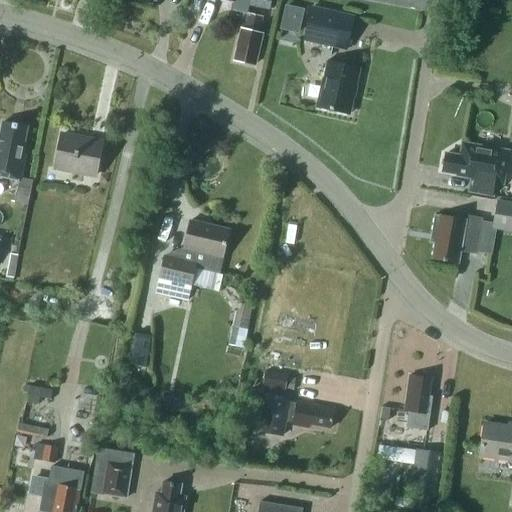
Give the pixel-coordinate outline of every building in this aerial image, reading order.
[(250,0),(250,5),(270,10),(271,0),(250,0)] [(311,7),(304,40),(346,50),(354,16),(311,7)] [(259,32),(263,16),(248,13),(245,29),(241,28),(238,45),(239,45),(235,60),(254,65),(257,50),(259,50),(262,33),(259,32)] [(316,106),(349,114),(359,69),(328,62),(324,79),(326,80),(320,106),(317,105),(316,106)] [(24,145),(27,127),(3,122),(0,134),(0,176),(20,180),(27,145),(24,145)] [(55,168),(95,176),(101,142),(62,134),(55,168)] [(446,153),(443,171),(457,174),(457,175),(471,178),(469,191),(493,195),(495,182),(504,183),(510,152),(500,150),(479,146),(479,147),(463,144),(460,156),(446,153)] [(511,202),(498,200),(493,228),(511,231),(511,202)] [(476,254),(482,218),(466,216),(465,220),(435,215),(430,242),(435,243),(433,258),(458,263),(460,251),(476,254)] [(159,278),(156,293),(187,300),(187,299),(183,298),(187,284),(190,285),(219,291),(223,275),(219,274),(219,273),(229,229),(190,220),(184,249),(185,249),(182,260),(164,256),(159,278)] [(127,362),(142,365),(148,334),(133,331),(127,362)] [(263,385),(285,390),(287,375),(265,371),(263,385)] [(406,428),(427,431),(432,401),(428,401),(431,378),(415,376),(409,376),(404,411),(409,411),(406,428)] [(262,419),(259,431),(283,435),(285,421),(293,422),(293,424),(309,428),(309,424),(331,428),(334,408),(297,401),(297,402),(293,401),(292,403),(289,403),(289,400),(289,399),(266,395),(262,419)] [(480,456),(511,460),(511,426),(485,423),(480,456)] [(35,459),(54,463),(57,447),(37,443),(35,459)] [(101,494),(127,498),(132,466),(107,461),(101,494)] [(40,481),(38,489),(43,489),(39,511),(45,511),(71,511),(72,511),(76,511),(83,472),(51,466),(49,483),(40,481)] [(151,511),(183,511),(186,496),(181,495),(183,484),(162,480),(160,492),(155,491),(151,511)] [(301,511),(303,508),(260,501),(257,511),(301,511)]
